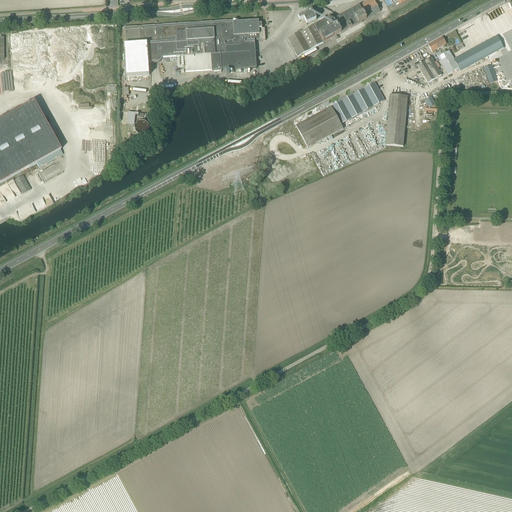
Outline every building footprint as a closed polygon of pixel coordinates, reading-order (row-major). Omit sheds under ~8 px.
[(340,34),(367,19),(380,12),(380,10),(381,9),(377,1),(375,2),(373,0),(368,0),(369,1),(334,20),(332,16),(301,33),(300,32),(287,39),(298,58),(324,43),(334,37),(340,34)] [(259,21),(258,21),(238,22),(238,21),(239,21),(239,20),(121,28),(125,28),(126,45),(124,45),(127,77),(149,75),(149,64),(159,64),(164,58),(185,57),(186,73),(212,71),(231,70),(231,71),(257,69),(255,40),(261,40),(261,41),(266,41),(265,29),(262,29),(262,24),(259,24),(259,21)] [(454,60),(449,51),(442,55),(441,52),(436,55),(438,58),(439,57),(449,75),(459,69),(461,72),(504,48),(497,36),(454,60)] [(446,44),(442,38),(428,46),(433,54),(436,53),(435,51),(446,44)] [(441,76),(431,58),(418,66),(419,68),(421,72),(428,84),(441,76)] [(497,81),(492,65),(484,68),(490,84),(497,81)] [(384,101),(375,83),(364,90),(373,107),(384,101)] [(364,90),(356,93),(353,96),(362,113),(373,107),(364,90)] [(408,97),(389,95),(385,146),(403,147),(408,97)] [(362,113),(353,96),(342,101),(351,119),(362,113)] [(431,97),(426,101),(430,108),(436,105),(431,97)] [(342,101),(335,105),(331,107),(341,125),(351,119),(342,101)] [(0,183),(36,164),(60,150),(33,102),(9,116),(7,113),(2,116),(3,118),(0,120),(0,183)] [(331,107),(322,112),(296,126),(308,149),(343,129),(341,125),(331,107)] [(63,155),(60,150),(36,164),(39,168),(63,155)] [(15,181),(22,195),(31,190),(23,176),(15,181)]
